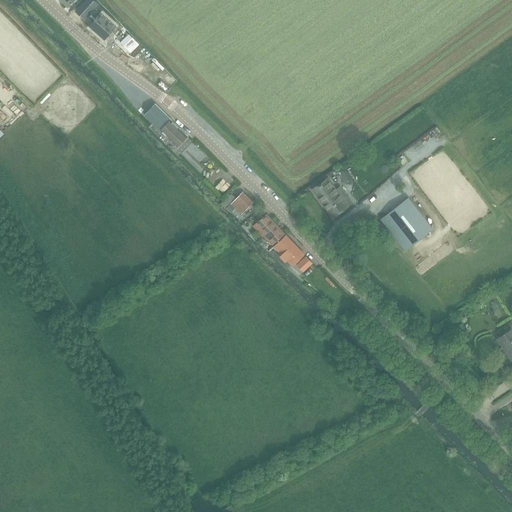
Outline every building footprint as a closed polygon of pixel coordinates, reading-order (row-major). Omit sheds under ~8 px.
[(83,16),(89,9),(93,5),(87,0),(84,0),(82,2),(78,6),(78,5),(75,9),(83,16)] [(104,39),(107,35),(112,29),(98,17),(89,26),(104,39)] [(177,147),(181,143),(188,136),(155,104),(148,111),(144,115),(177,147)] [(388,170),(387,168),(377,174),(383,185),(400,176),(395,166),(388,170)] [(380,192),(385,187),(375,177),(369,182),(365,178),(353,189),(361,198),(375,185),(380,192)] [(333,217),(341,211),(352,203),(340,186),(334,191),(326,179),(313,189),(333,217)] [(219,196),(226,190),(222,185),(215,192),(219,196)] [(232,193),(221,202),(230,212),(235,207),(241,213),(245,210),(246,209),(253,202),(243,192),(237,198),(232,193)] [(407,198),(382,218),(407,250),(432,230),(407,198)] [(272,245),(277,241),(285,234),(266,214),(253,226),(263,238),(264,237),(272,245)] [(285,235),(273,246),(281,255),(280,256),(286,262),(287,260),(293,266),(305,255),(285,235)] [(306,256),(298,263),(297,265),(298,266),(294,269),(299,274),(302,271),(303,272),(312,263),(306,256)] [(511,359),(511,331),(511,330),(498,339),(511,359)]
